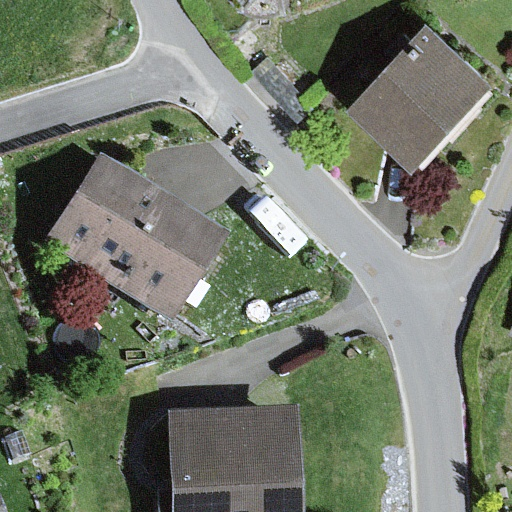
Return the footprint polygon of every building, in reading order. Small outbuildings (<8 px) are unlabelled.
[(437,25),(357,100),(411,156),(490,80),(437,25)] [(270,58),(257,70),(304,118),(316,106),(270,58)] [(222,242),(97,163),(49,239),(174,318),(222,242)] [(511,381),(506,378),(487,432),(503,437),(511,493),(511,381)] [(297,511),(295,411),(172,414),(174,511),(297,511)]
